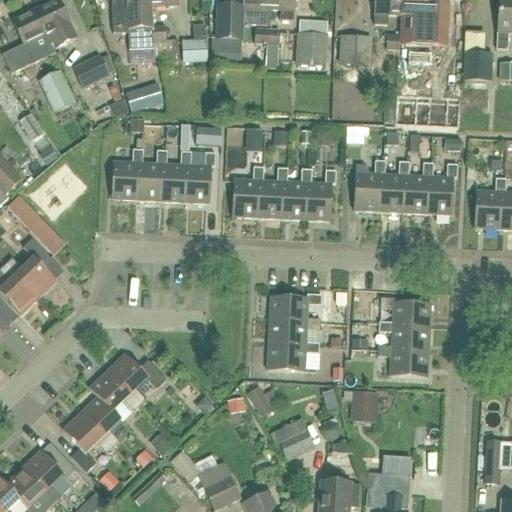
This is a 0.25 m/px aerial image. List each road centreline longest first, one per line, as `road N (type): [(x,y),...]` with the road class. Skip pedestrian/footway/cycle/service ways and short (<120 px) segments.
road 1 (residential): [(198,257),(459,267),(451,511)]
road 2 (residential): [(90,319),(194,325),(198,257)]
road 3 (residential): [(90,319),(107,302),(110,252),(198,257)]
road 4 (residential): [(0,406),(90,319)]
